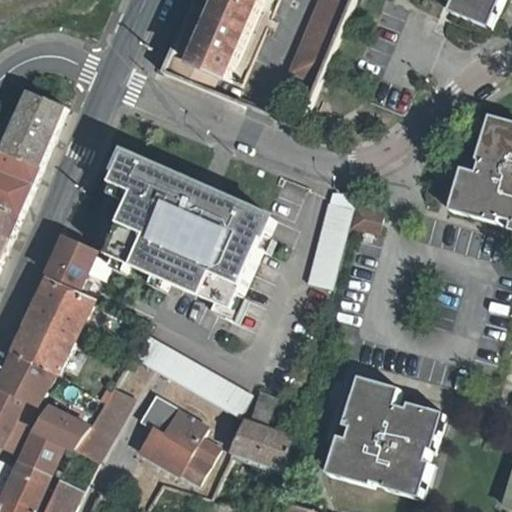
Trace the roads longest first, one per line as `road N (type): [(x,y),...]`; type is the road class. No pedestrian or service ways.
road 1 (residential): [(511,65),(422,134),(358,164),(316,161),(112,76)]
road 2 (secondary): [(112,76),(0,334)]
road 3 (unknown): [(392,148),(418,241),(469,284),(463,354)]
road 4 (unknown): [(305,0),(252,134)]
road 5 (unknown): [(93,511),(153,389)]
road 6 (residential): [(0,70),(49,52),(112,76)]
